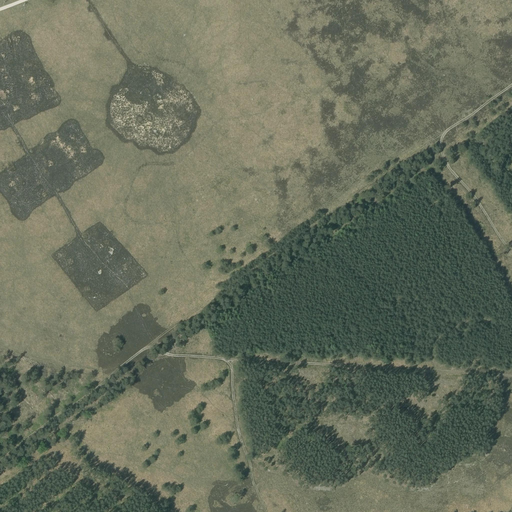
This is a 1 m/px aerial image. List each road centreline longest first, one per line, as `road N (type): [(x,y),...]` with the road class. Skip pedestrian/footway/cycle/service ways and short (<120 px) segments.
road 1 (track): [(0,460),(151,342),(172,355),(511,375)]
road 2 (track): [(511,84),(151,342)]
road 3 (track): [(229,360),(240,439),(265,511)]
road 4 (track): [(511,255),(445,163),(444,132)]
